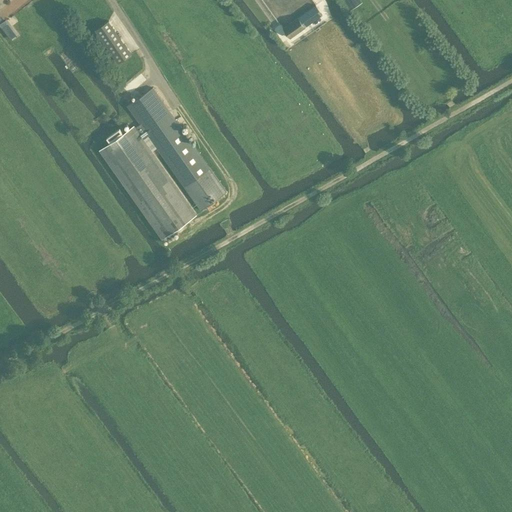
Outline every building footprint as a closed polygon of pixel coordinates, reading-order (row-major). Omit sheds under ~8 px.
[(355,0),(345,0),(351,10),(359,5),(355,0)] [(299,17),(284,27),(290,37),(305,26),(309,24),(302,14),(299,17)] [(117,63),(131,54),(109,20),(95,30),(117,63)] [(140,124),(149,135),(201,209),(227,192),(153,87),(127,105),(140,124)] [(135,126),(101,150),(163,237),(197,213),(144,139),(149,135),(140,124),(135,127),(135,126)]
